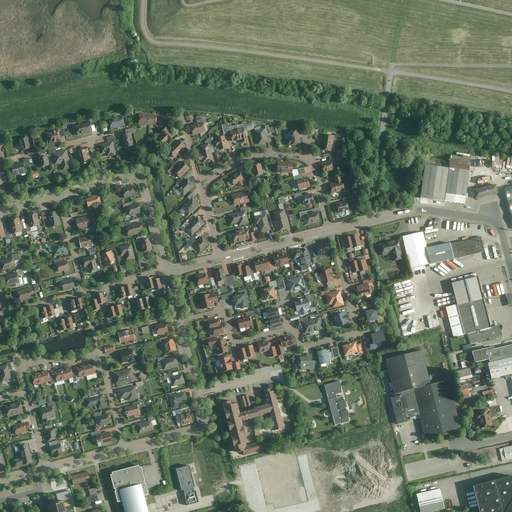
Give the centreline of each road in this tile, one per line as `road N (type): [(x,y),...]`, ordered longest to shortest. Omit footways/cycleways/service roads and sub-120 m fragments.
road 1 (residential): [(511,271),(501,229),(488,219),(415,210),(330,231)]
road 2 (residential): [(124,449),(99,353),(21,366),(27,393)]
road 3 (residential): [(179,321),(205,427),(124,449)]
road 4 (residential): [(287,330),(295,328),(300,347),(357,332),(330,231)]
road 5 (residential): [(179,321),(224,310),(233,343),(287,330)]
road 6 (residential): [(166,270),(141,178),(103,184)]
road 7 (residential): [(311,161),(254,156),(218,175),(203,199)]
